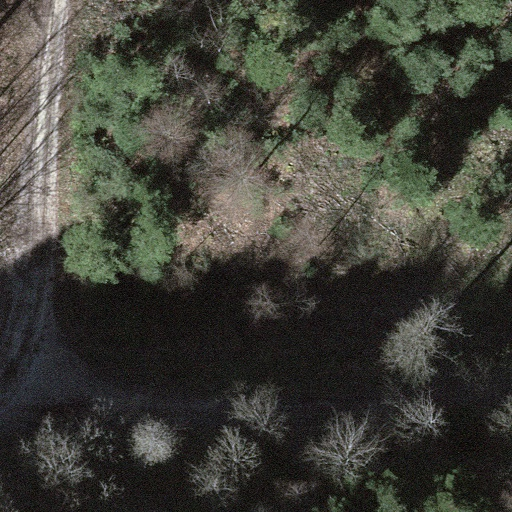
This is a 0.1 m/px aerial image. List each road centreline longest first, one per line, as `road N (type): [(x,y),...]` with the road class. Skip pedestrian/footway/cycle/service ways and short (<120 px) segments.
road 1 (track): [(511,376),(430,394),(234,405),(72,384),(17,344),(0,374)]
road 2 (track): [(17,344),(43,251),(59,0)]
